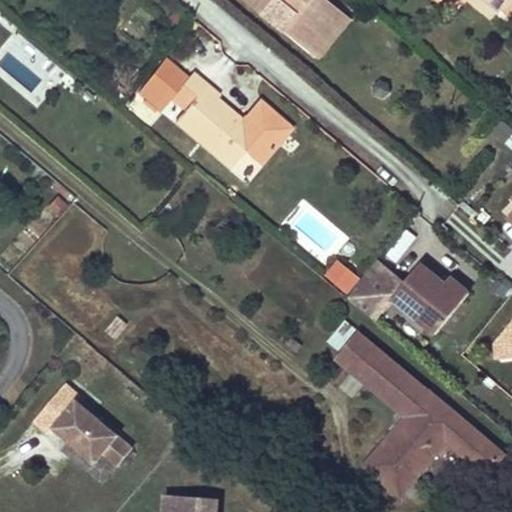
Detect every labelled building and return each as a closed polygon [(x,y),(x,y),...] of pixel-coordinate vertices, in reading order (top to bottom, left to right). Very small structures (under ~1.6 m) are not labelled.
[(253,0),(309,46),(320,33),(324,36),(331,27),(336,20),(311,0),(253,0)] [(352,17),(332,0),(311,0),(336,20),(331,27),(324,36),(320,33),(309,46),(320,55),(338,32),(352,17)] [(486,0),(498,10),(506,1),(506,0),(486,0)] [(171,99),(189,77),(167,59),(140,92),(161,110),(171,99)] [(189,77),(171,99),(184,110),(205,85),(192,74),(189,77)] [(184,110),(175,121),(232,168),(245,153),(260,166),(292,129),(260,102),(247,118),(250,122),(246,126),(216,101),(219,97),(205,85),(184,110)] [(406,227),(387,251),(396,259),(416,235),(406,227)] [(349,295),(361,279),(336,259),(324,276),(349,295)] [(402,282),(375,261),(361,279),(349,295),(347,297),(372,318),(390,297),(434,334),(463,300),(441,282),(418,263),(402,282)] [(468,293),(447,275),(441,282),(463,300),(468,293)] [(355,328),(350,324),(344,319),(326,340),(336,350),(355,328)] [(511,356),(511,322),(495,343),(496,357),(511,356)] [(399,493),(421,466),(444,440),(483,473),(501,452),(357,332),(335,358),(404,417),(364,464),(399,493)] [(66,384),(34,422),(49,435),(53,430),(95,465),(103,455),(118,467),(133,449),(77,402),(81,397),(66,384)] [(109,478),(118,467),(103,455),(95,465),(109,478)] [(224,511),(225,499),(172,495),(171,511),(224,511)]
